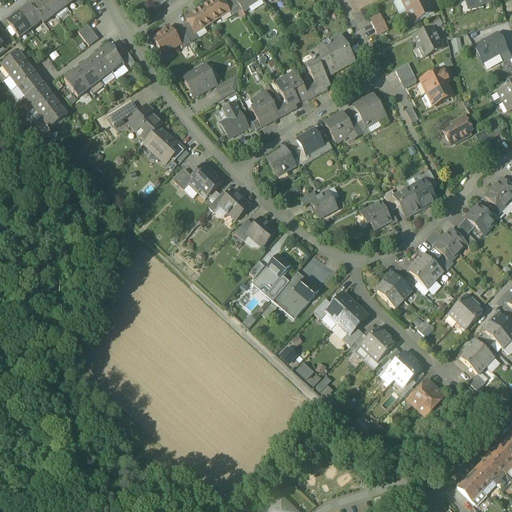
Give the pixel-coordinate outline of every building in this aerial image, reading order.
[(54,17),(65,8),(58,0),(42,0),(42,1),(54,17)] [(58,0),(65,8),(75,0),(58,0)] [(155,0),(150,3),(154,11),(162,6),(170,1),(168,0),(155,0)] [(219,0),(215,0),(202,9),(185,20),(188,25),(194,33),(200,29),(201,31),(211,24),(222,18),(221,16),(227,12),(222,3),(219,0)] [(233,17),(242,12),(235,2),(233,0),(226,0),(222,3),(227,12),(229,11),(233,17)] [(240,0),(238,0),(235,2),(242,12),(243,14),(248,10),(247,8),(246,8),(240,0)] [(247,8),(259,0),(240,0),(246,8),(247,8)] [(428,3),(426,0),(401,0),(405,6),(404,8),(406,13),(428,3)] [(467,0),(470,10),(491,3),(489,0),(467,0)] [(43,25),(54,17),(42,1),(31,9),(41,23),(43,25)] [(365,2),(349,9),(352,16),(368,9),(365,2)] [(434,15),(428,3),(406,13),(409,18),(411,19),(414,25),(434,15)] [(30,31),(41,23),(31,9),(29,7),(18,15),(30,31)] [(18,40),(30,31),(18,15),(6,24),(18,40)] [(370,24),(373,29),(384,24),(380,17),(372,21),(373,23),(370,24)] [(387,32),(384,24),(373,29),(375,35),(378,33),(379,36),(387,32)] [(180,30),(190,46),(199,40),(195,35),(194,33),(188,25),(180,30)] [(78,34),(81,39),(91,31),(87,27),(82,30),(78,34)] [(173,47),(178,45),(178,44),(172,35),(169,30),(153,40),(161,53),(165,50),(166,52),(169,53),(173,50),(173,47)] [(180,30),(172,35),(178,44),(178,45),(179,47),(182,51),(190,46),(180,30)] [(423,59),(424,60),(443,51),(433,30),(414,40),(419,50),(420,49),(425,58),(423,59)] [(81,39),(85,43),(94,36),(91,31),(81,39)] [(473,49),(482,65),(499,55),(500,57),(507,53),(497,35),(473,49)] [(98,41),(94,36),(85,43),(89,48),(98,41)] [(459,39),(450,41),(454,56),(462,54),(459,39)] [(332,48),(326,52),(330,59),(336,55),(342,66),(345,65),(347,67),(354,63),(345,46),(343,47),(339,40),(330,45),(332,48)] [(109,48),(97,57),(111,74),(122,66),(122,65),(116,57),(109,48)] [(308,56),(311,61),(314,67),(307,71),(314,85),(321,81),(337,72),(336,70),(330,59),(326,52),(324,48),(308,56)] [(122,66),(123,68),(132,62),(125,50),(116,57),(122,65),(122,66)] [(501,66),(508,62),(511,60),(510,58),(507,53),(500,57),(497,59),(501,66)] [(1,68),(9,78),(26,66),(17,55),(1,68)] [(330,59),(336,70),(342,66),(336,55),(330,59)] [(100,83),(111,74),(97,57),(86,65),(100,83)] [(304,66),(307,71),(314,67),(311,61),(304,66)] [(89,91),(100,83),(86,65),(75,74),(89,91)] [(9,78),(17,89),(34,76),(26,66),(9,78)] [(395,72),(397,78),(411,72),(408,66),(395,72)] [(190,89),(195,98),(215,87),(206,69),(202,68),(197,71),(196,74),(186,80),(184,84),(187,88),(190,89)] [(414,78),(411,72),(397,78),(401,85),(414,78)] [(420,82),(426,96),(446,86),(448,85),(442,72),(420,82)] [(294,73),(284,79),(286,82),(296,77),(294,73)] [(77,100),(89,91),(75,74),(64,82),(77,100)] [(17,89),(25,99),(42,87),(34,76),(17,89)] [(296,77),(286,82),(298,103),(302,101),(303,103),(308,101),(309,100),(304,91),(296,77)] [(216,90),(222,101),(235,94),(237,78),(216,90)] [(416,83),(414,78),(401,85),(404,91),(415,85),(416,83)] [(276,88),(286,82),(284,79),(274,84),(276,88)] [(314,85),(309,88),(315,98),(327,92),(321,81),(314,85)] [(294,105),(298,103),(286,82),(276,88),(284,103),(289,111),(295,108),(294,105)] [(496,93),(502,103),(511,97),(511,84),(509,86),(496,93)] [(452,99),(446,86),(426,96),(432,109),(452,99)] [(25,99),(33,110),(50,97),(42,87),(25,99)] [(309,102),(315,98),(309,88),(304,91),(309,100),(308,101),(309,102)] [(33,110),(41,120),(58,108),(50,97),(33,110)] [(257,122),(260,128),(261,128),(271,122),(270,121),(278,117),(274,109),(272,105),(270,106),(265,97),(255,102),(258,107),(254,109),(260,120),(257,122)] [(362,122),(366,129),(385,118),(372,97),(353,108),(362,122)] [(511,97),(502,103),(507,114),(511,111),(511,97)] [(284,103),(279,106),(285,116),(291,113),(289,111),(284,103)] [(108,119),(113,127),(137,112),(132,104),(108,119)] [(220,125),(228,141),(247,130),(248,130),(243,122),(239,114),(234,106),(224,111),(229,120),(220,125)] [(279,119),(285,116),(279,106),(274,109),(278,117),(279,119)] [(141,138),(146,143),(158,130),(162,127),(150,116),(152,114),(145,107),(128,126),(135,133),(135,136),(138,139),(141,138)] [(66,118),(58,108),(41,120),(50,131),(66,118)] [(251,111),(257,122),(260,120),(254,109),(251,111)] [(405,112),(412,125),(418,122),(411,109),(405,112)] [(328,133),(335,144),(347,137),(354,133),(347,122),(346,119),(343,121),(341,117),(326,125),(330,132),(328,133)] [(255,131),(252,125),(249,119),(243,122),(248,130),(247,130),(250,134),(255,131)] [(354,133),(359,130),(357,125),(353,119),(347,122),(354,133)] [(441,132),(449,146),(457,141),(459,143),(469,137),(466,132),(469,130),(464,120),(441,132)] [(257,122),(252,125),(255,131),(256,132),(262,129),(261,128),(260,128),(257,122)] [(362,122),(357,125),(359,130),(363,137),(364,138),(370,135),(366,129),(362,122)] [(491,133),(494,140),(501,136),(493,122),(487,126),(491,133)] [(176,146),(158,130),(146,143),(145,145),(159,158),(157,159),(165,167),(170,162),(173,164),(178,159),(185,152),(177,145),(176,146)] [(354,133),(347,137),(351,144),(363,137),(359,130),(354,133)] [(301,149),(306,157),(323,147),(313,132),(296,141),(301,149)] [(473,138),(478,148),(490,142),(486,135),(484,132),(479,135),(473,138)] [(486,135),(490,142),(494,140),(491,133),(486,135)] [(308,162),(301,166),(303,169),(332,151),(328,144),(323,147),(306,157),(308,162)] [(85,159),(92,151),(87,145),(79,152),(85,159)] [(291,163),(298,159),(294,153),(291,149),(285,152),(291,163)] [(301,149),(294,153),(298,159),(301,166),(308,162),(306,157),(301,149)] [(266,161),(276,179),(277,178),(277,177),(282,173),(283,175),(294,168),(291,163),(285,152),(284,151),(283,151),(284,153),(276,157),(275,156),(266,161)] [(185,152),(178,159),(182,163),(189,156),(185,152)] [(200,194),(207,200),(223,183),(205,165),(191,179),(189,182),(191,184),(188,187),(198,196),(200,194)] [(173,183),(183,193),(188,187),(191,184),(189,182),(191,179),(183,172),(173,183)] [(424,183),(430,193),(438,188),(429,174),(421,178),(424,184),(424,183)] [(511,191),(501,181),(493,190),(508,204),(511,200),(511,191)] [(424,184),(409,192),(420,212),(435,203),(430,193),(424,183),(424,184)] [(501,213),(508,204),(493,190),(485,198),(494,208),(500,213),(501,213)] [(405,220),(420,212),(409,192),(409,191),(394,198),(394,199),(400,209),(405,220)] [(220,209),(234,221),(248,206),(233,192),(228,197),(219,207),(220,209)] [(208,210),(214,216),(220,209),(219,207),(228,197),(223,193),(208,210)] [(383,198),(390,210),(385,213),(391,224),(390,224),(392,227),(397,224),(392,214),(400,209),(394,199),(394,198),(391,193),(383,198)] [(300,201),(304,208),(310,204),(310,203),(317,200),(314,194),(300,201)] [(318,219),(319,220),(336,211),(327,194),(317,200),(310,203),(310,204),(315,213),(315,212),(319,219),(318,219)] [(370,225),(374,232),(382,227),(382,228),(390,224),(391,224),(385,213),(380,205),(360,215),(367,227),(370,225)] [(490,212),(499,220),(503,215),(501,213),(500,213),(494,208),(490,212)] [(474,229),(479,233),(483,229),(487,232),(495,225),(478,209),(471,216),(470,214),(465,220),(466,221),(474,229)] [(247,236),(263,249),(276,233),(268,226),(267,227),(259,221),(253,228),(247,235),(247,236)] [(466,247),(469,250),(473,245),(466,238),(474,229),(466,221),(457,230),(464,237),(460,241),(466,247)] [(234,236),(242,242),(246,237),(247,236),(247,235),(253,228),(246,222),(234,236)] [(483,229),(479,233),(483,237),(487,232),(483,229)] [(450,232),(442,241),(458,256),(466,247),(460,241),(450,232)] [(247,236),(246,237),(262,251),(263,249),(247,236)] [(450,264),(458,256),(442,241),(434,249),(444,259),(450,264)] [(426,258),(434,266),(439,262),(430,254),(426,258)] [(423,255),(417,262),(419,264),(425,258),(423,255)] [(277,257),(266,270),(279,281),(282,278),(290,268),(277,257)] [(417,262),(415,264),(412,267),(415,269),(408,275),(418,284),(427,292),(435,283),(443,275),(434,266),(426,258),(425,258),(419,264),(417,262)] [(440,263),(448,271),(453,266),(450,264),(444,259),(440,263)] [(249,275),(254,280),(264,269),(258,264),(249,275)] [(406,273),(408,275),(415,269),(412,267),(406,273)] [(279,281),(266,270),(251,287),(272,304),(287,287),(289,284),(282,278),(279,281)] [(408,275),(404,279),(398,273),(394,278),(402,286),(407,281),(414,288),(418,284),(408,275)] [(287,287),(294,293),(304,281),(297,275),(289,284),(287,287)] [(391,275),(385,281),(387,283),(393,277),(391,275)] [(385,281),(383,284),(380,286),(382,288),(377,294),(395,311),(403,303),(411,294),(402,286),(394,278),(393,277),(387,283),(385,281)] [(305,280),(304,281),(319,293),(319,292),(305,280)] [(294,294),(308,306),(319,293),(304,281),(294,293),(294,294)] [(433,297),(441,289),(435,283),(427,292),(428,293),(433,297)] [(427,292),(418,284),(414,288),(424,298),(428,293),(427,292)] [(272,304),(294,323),(308,306),(294,294),(294,293),(287,287),(272,304)] [(326,316),(337,326),(354,308),(349,304),(350,303),(344,296),(332,308),(328,313),(328,314),(326,316)] [(447,317),(456,325),(475,305),(472,303),(470,305),(464,299),(447,317)] [(313,314),(321,322),(326,316),(328,314),(328,313),(332,308),(325,301),(313,314)] [(360,311),(350,303),(349,304),(354,308),(359,312),(360,311)] [(477,307),(475,305),(456,325),(465,334),(482,316),(475,310),(477,307)] [(503,311),(505,313),(511,319),(511,318),(511,312),(506,307),(503,311)] [(359,312),(354,308),(337,326),(339,328),(348,336),(349,334),(350,334),(350,335),(355,330),(366,318),(360,311),(359,312)] [(511,323),(511,319),(505,313),(501,318),(510,326),(511,323)] [(495,324),(500,317),(498,315),(492,321),(495,324)] [(249,317),(242,325),(249,330),(256,322),(249,317)] [(492,321),(490,324),(510,343),(511,341),(511,328),(510,326),(501,318),(500,317),(495,324),(492,321)] [(434,331),(429,327),(425,323),(424,323),(416,332),(420,336),(425,341),(434,331)] [(502,352),(510,343),(490,324),(488,326),(490,328),(484,335),(493,344),(502,352)] [(481,333),(484,335),(490,328),(488,326),(481,333)] [(382,337),(384,335),(378,329),(376,331),(382,337)] [(342,342),(350,350),(363,337),(355,330),(350,335),(350,334),(349,334),(348,336),(342,342)] [(358,350),(367,358),(387,337),(384,335),(382,337),(376,331),(358,350)] [(484,335),(481,339),(489,348),(493,344),(484,335)] [(389,340),(387,337),(367,358),(376,366),(384,357),(392,349),(393,348),(387,342),(389,340)] [(485,353),(489,348),(481,339),(476,344),(485,353)] [(387,342),(393,348),(395,345),(389,340),(387,342)] [(470,350),(475,344),(473,342),(467,348),(470,350)] [(276,356),(282,362),(293,350),(287,344),(276,356)] [(467,348),(465,350),(486,369),(494,361),(485,353),(476,344),(475,344),(470,350),(467,348)] [(384,357),(389,362),(397,353),(392,349),(384,357)] [(477,378),(486,369),(465,350),(463,353),(465,355),(459,361),(476,377),(477,378)] [(401,357),(397,353),(389,362),(393,366),(401,357)] [(465,355),(463,353),(457,359),(459,361),(465,355)] [(404,354),(402,356),(408,362),(410,359),(404,354)] [(385,374),(394,383),(413,362),(410,359),(408,362),(402,356),(401,357),(393,366),(385,374)] [(415,364),(413,362),(394,383),(402,391),(410,382),(419,373),(420,372),(413,366),(415,364)] [(413,366),(420,372),(422,370),(415,364),(413,366)] [(295,374),(305,382),(311,375),(302,366),(295,374)] [(410,382),(415,386),(423,378),(419,373),(410,382)] [(476,377),(472,381),(467,386),(476,394),(481,389),(485,385),(477,378),(476,377)] [(315,390),(320,394),(327,386),(322,382),(315,390)] [(407,403),(416,411),(435,391),(426,383),(416,394),(407,403)] [(403,399),(407,403),(416,394),(411,390),(403,399)] [(444,399),(435,391),(416,411),(425,419),(437,406),(444,399)] [(342,411),(347,415),(354,407),(350,403),(342,411)] [(425,419),(429,424),(441,410),(437,406),(425,419)] [(352,426),(359,433),(366,425),(360,418),(352,426)] [(373,431),(366,425),(359,433),(365,439),(373,431)] [(511,433),(497,449),(496,450),(502,457),(504,455),(511,462),(511,460),(511,433)] [(496,450),(479,467),(486,474),(485,475),(492,482),(511,462),(504,455),(502,457),(496,450)] [(511,463),(511,462),(492,482),(491,482),(495,486),(506,475),(511,469),(511,463)] [(491,482),(492,482),(485,475),(486,474),(479,467),(457,490),(470,503),(476,509),(486,499),(480,493),(491,482)] [(268,511),(290,511),(292,511),(281,500),(268,511)]
